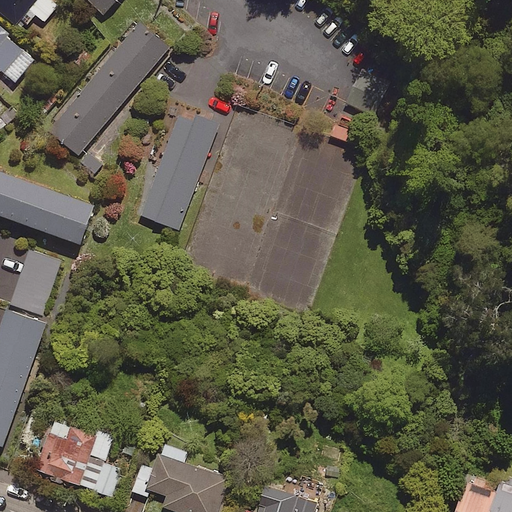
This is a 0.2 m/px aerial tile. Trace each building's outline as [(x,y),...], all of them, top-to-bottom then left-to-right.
[(0,0),(0,9),(24,28),(35,14),(44,22),(57,6),(50,0),(0,0)] [(116,0),(88,0),(102,14),(116,0)] [(170,47),(139,21),(53,123),(55,137),(78,156),(170,47)] [(36,57),(0,26),(0,69),(15,82),(36,57)] [(178,228),(219,120),(194,111),(192,118),(176,112),(139,213),(178,228)] [(94,205),(0,171),(0,214),(80,244),(94,205)] [(47,323),(8,309),(0,332),(0,445),(3,447),(47,323)] [(83,487),(98,435),(50,422),(35,473),(83,487)] [(98,435),(83,487),(112,495),(120,469),(105,465),(112,439),(98,435)] [(186,452),(161,444),(152,470),(141,466),(133,492),(147,497),(150,490),(168,497),(165,508),(175,511),(217,511),(228,479),(182,464),(186,452)] [(511,511),(511,477),(470,466),(456,511),(511,511)] [(294,511),(299,498),(266,487),(257,511),(294,511)] [(299,498),(294,511),(314,511),(317,504),(299,498)]
